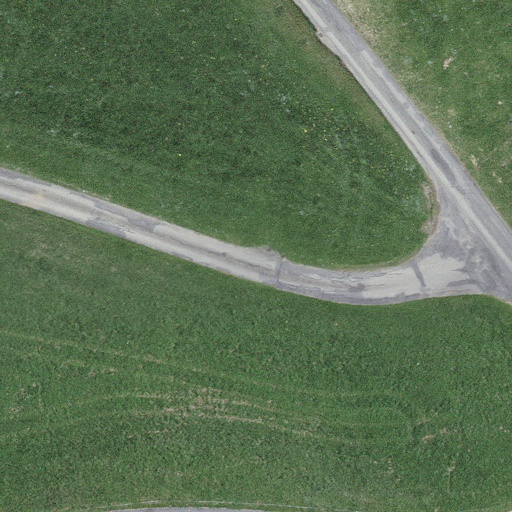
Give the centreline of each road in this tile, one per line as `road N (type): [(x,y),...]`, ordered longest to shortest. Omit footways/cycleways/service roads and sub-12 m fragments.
road 1 (track): [(495,240),(416,281),(341,287),(294,279),(0,181)]
road 2 (unclassified): [(511,260),(311,0)]
